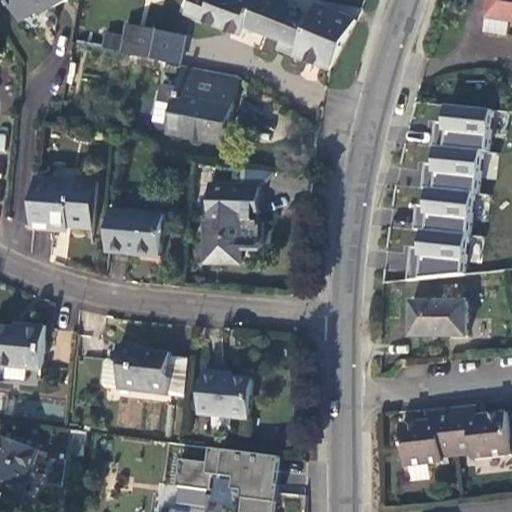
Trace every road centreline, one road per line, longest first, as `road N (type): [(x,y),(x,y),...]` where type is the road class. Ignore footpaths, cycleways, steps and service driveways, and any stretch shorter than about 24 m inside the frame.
road 1 (residential): [(352,321),(72,299),(0,257)]
road 2 (residential): [(352,321),(425,0)]
road 3 (unknown): [(0,209),(8,113),(43,50)]
road 4 (residential): [(352,398),(511,379)]
